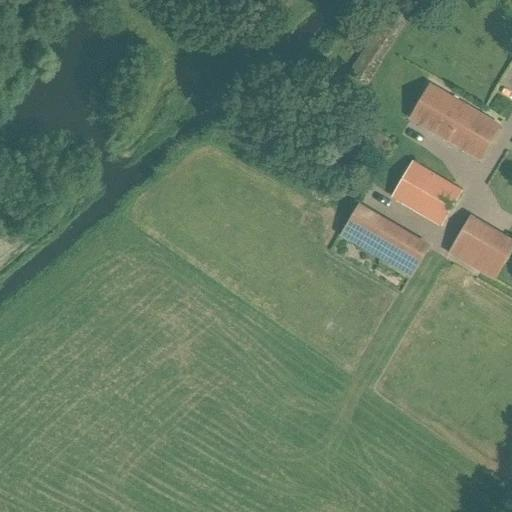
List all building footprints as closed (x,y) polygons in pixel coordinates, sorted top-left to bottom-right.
[(394,4),(348,74),(369,87),(412,15),(394,4)] [(432,86),(411,120),(480,161),(500,126),(432,86)] [(413,163),(393,197),(441,226),(462,192),(413,163)] [(373,225),(355,215),(342,238),(360,248),(373,225)] [(471,220),(450,254),(473,268),(493,233),(471,220)]
